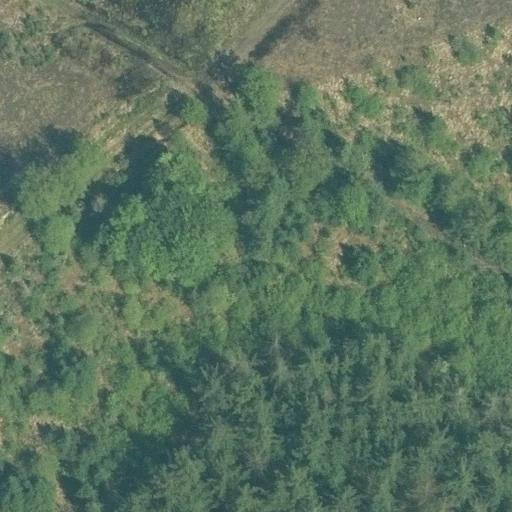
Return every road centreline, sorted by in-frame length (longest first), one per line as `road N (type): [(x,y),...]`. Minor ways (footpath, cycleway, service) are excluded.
road 1 (track): [(511,279),(74,0)]
road 2 (track): [(285,0),(206,79),(0,252)]
